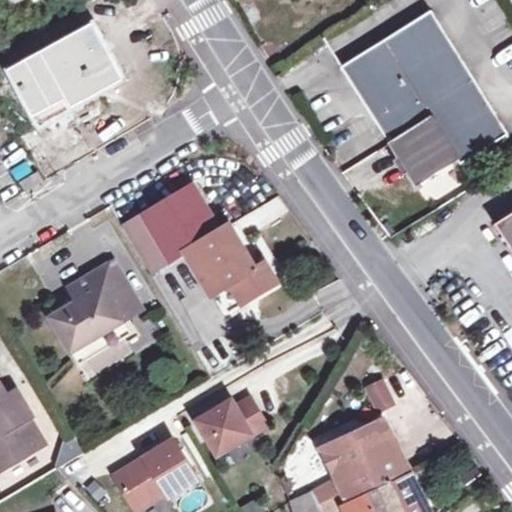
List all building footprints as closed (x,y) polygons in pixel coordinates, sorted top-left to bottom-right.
[(351,67),(424,185),(467,158),(471,165),(511,139),(511,126),(441,12),(351,67)] [(97,27),(16,69),(42,120),(123,78),(97,27)] [(42,170),(24,180),(29,191),(47,181),(42,170)] [(196,183),(124,227),(152,274),(189,250),(188,249),(223,228),(196,183)] [(223,228),(188,249),(189,250),(226,313),(279,282),(267,262),(259,267),(232,222),(223,228)] [(133,349),(126,338),(134,333),(125,319),(145,308),(118,261),(73,288),(81,301),(57,316),(84,362),(93,358),(100,370),(133,349)] [(396,400),(385,378),(368,387),(380,409),(396,400)] [(0,473),(38,450),(23,424),(33,417),(17,389),(7,395),(0,398),(0,473)] [(267,426),(250,398),(235,407),(231,400),(197,421),(218,455),(267,426)] [(23,424),(38,450),(48,443),(33,417),(23,424)] [(432,511),(386,417),(343,438),(324,448),(349,501),(352,511),(432,511)] [(174,439),(127,468),(115,476),(136,511),(166,493),(169,497),(198,479),(174,439)] [(290,502),(293,511),(324,511),(314,491),(290,502)]
